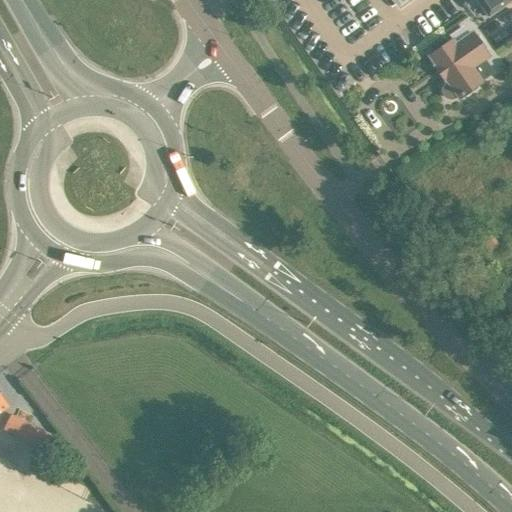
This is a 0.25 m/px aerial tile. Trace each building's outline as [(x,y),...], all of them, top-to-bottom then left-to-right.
[(476,0),(488,16),(511,0),(476,0)] [(476,39),(472,34),(455,46),(452,41),(447,45),(445,41),(433,50),(435,53),(430,57),(448,83),(446,84),(442,90),(445,97),(452,99),(455,98),(458,96),(459,98),(464,95),(466,97),(478,89),(476,86),(481,82),(471,68),(488,56),(484,51),(487,49),(479,37),(476,39)] [(439,234),(444,242),(450,239),(445,230),(439,234)] [(481,243),(489,256),(501,248),(493,236),(481,243)] [(511,293),(501,300),(511,318),(511,293)] [(21,438),(48,451),(56,434),(29,422),(21,438)]
